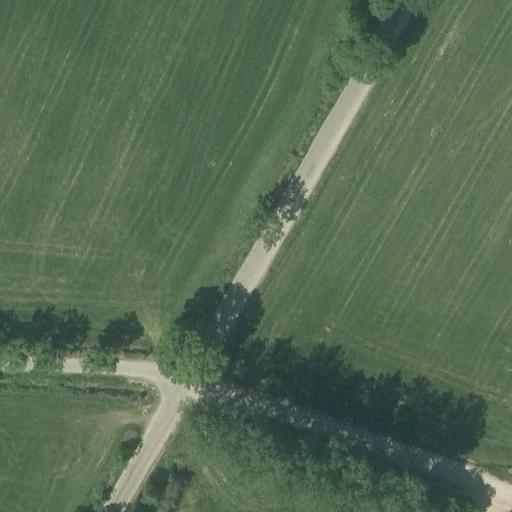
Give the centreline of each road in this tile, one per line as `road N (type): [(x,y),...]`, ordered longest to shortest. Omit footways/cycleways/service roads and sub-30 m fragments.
road 1 (tertiary): [(186,381),(405,0)]
road 2 (track): [(511,500),(186,381)]
road 3 (unclassified): [(186,381),(144,369),(0,362)]
road 4 (tertiary): [(109,511),(186,381)]
